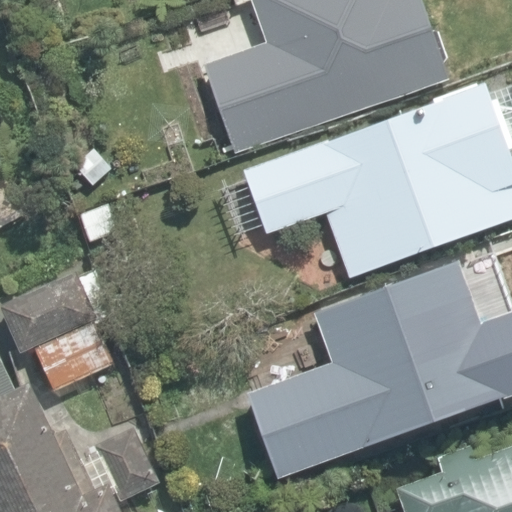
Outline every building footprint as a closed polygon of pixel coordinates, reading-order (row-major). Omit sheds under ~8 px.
[(296,132),(449,78),(444,66),(449,57),(440,31),(430,28),(419,0),(248,0),(277,79),(252,87),(269,132),(293,124),(296,132)] [(511,83),(485,92),(482,82),(240,170),(244,181),(224,188),(240,234),(262,226),(264,233),(324,212),(349,278),(511,218),(511,83)] [(275,478),(504,394),(488,349),(511,340),(511,331),(498,287),(469,296),(456,257),(390,282),(388,275),(372,279),(374,287),(311,310),(329,361),(242,391),(275,478)] [(1,296),(52,395),(116,363),(66,263),(1,296)] [(0,511),(119,511),(111,494),(114,492),(118,501),(160,482),(133,425),(92,444),(98,456),(82,464),(65,429),(50,435),(24,380),(14,384),(0,355),(0,511)] [(511,511),(511,443),(474,458),(470,445),(436,456),(440,470),(393,486),(402,511),(511,511)]
